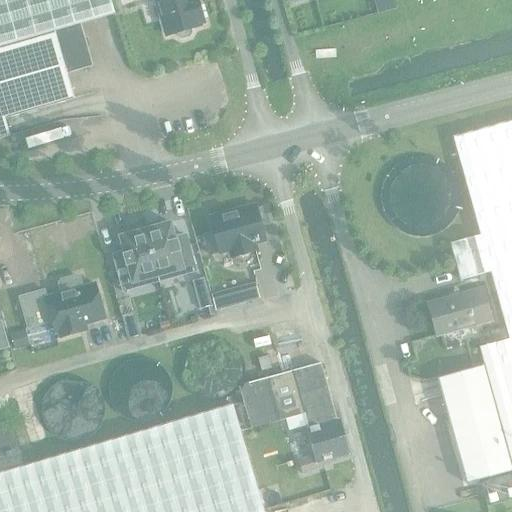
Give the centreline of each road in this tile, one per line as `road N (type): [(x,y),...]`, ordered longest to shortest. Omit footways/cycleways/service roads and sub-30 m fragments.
road 1 (unclassified): [(414,511),(313,136)]
road 2 (unclassified): [(310,300),(0,382)]
road 3 (tertiary): [(267,147),(61,192),(0,193)]
road 4 (unclassified): [(370,511),(310,300)]
road 5 (tertiary): [(511,84),(313,136)]
road 6 (unclassified): [(310,300),(267,147)]
road 7 (unclassified): [(267,147),(228,0)]
road 8 (unclassified): [(313,136),(276,0)]
